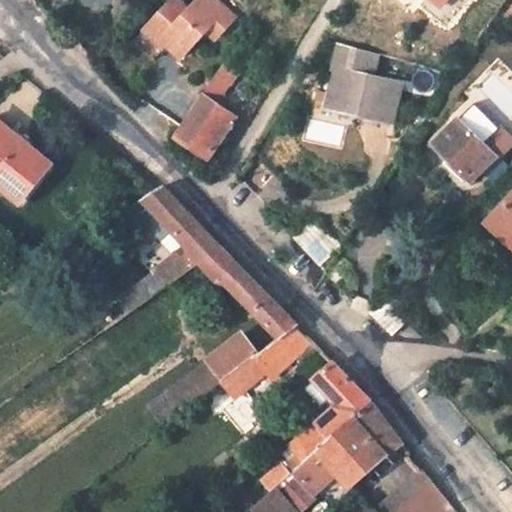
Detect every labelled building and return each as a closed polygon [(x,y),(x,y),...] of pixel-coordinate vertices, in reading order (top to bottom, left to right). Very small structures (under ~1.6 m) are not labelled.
[(169,43),(183,55),(211,24),(219,32),(236,14),(220,0),(196,0),(191,6),(183,0),(172,0),(136,40),(157,58),(169,43)] [(225,58),(173,132),(197,149),(211,158),(237,116),(221,106),(244,71),(225,58)] [(397,82),(371,77),(373,68),(343,61),(340,71),(337,70),(330,104),(390,119),(397,82)] [(422,89),(424,77),(413,75),(411,86),(422,89)] [(433,143),(470,181),(497,153),(458,114),(433,143)] [(0,123),(0,186),(22,204),(52,166),(0,123)] [(163,185),(157,190),(137,203),(180,247),(194,262),(219,244),(208,233),(180,203),(163,185)] [(511,244),(511,195),(487,221),(511,244)] [(135,223),(148,215),(137,203),(126,209),(135,223)] [(340,246),(313,218),(293,238),(320,265),(340,246)] [(273,338),(293,322),(244,271),(219,244),(194,262),(211,280),(232,297),(273,338)] [(157,292),(194,262),(180,247),(144,275),(157,292)] [(338,282),(352,260),(340,254),(329,272),(338,282)] [(414,316),(391,293),(373,312),(387,327),(394,336),(414,316)] [(284,354),(301,372),(321,352),(305,336),(293,322),(273,338),(254,353),(232,370),(241,384),(259,369),(262,374),(284,354)] [(240,335),(165,395),(178,412),(232,370),(254,353),(240,335)] [(334,407),(287,450),(301,465),(302,464),(313,455),(370,404),(353,386),(331,363),(311,383),(334,407)] [(391,431),(370,404),(313,455),(349,489),(400,443),(391,431)] [(302,464),(301,465),(286,479),(295,488),(311,474),(302,464)] [(391,511),(429,477),(417,464),(374,509),(377,511),(391,511)] [(429,477),(391,511),(431,511),(445,497),(441,492),(429,477)] [(316,511),(295,488),(286,479),(247,511),(316,511)]
